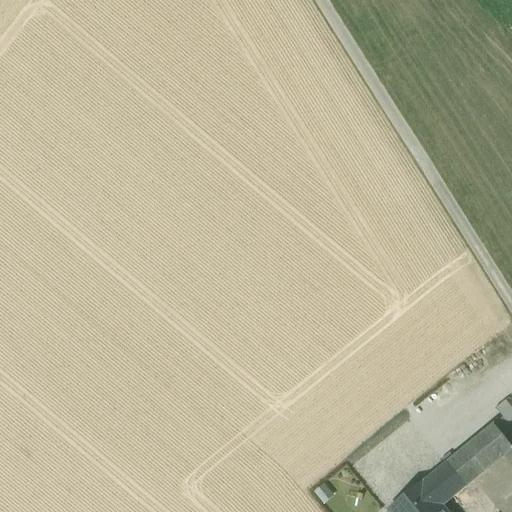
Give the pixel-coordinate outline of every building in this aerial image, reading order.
[(511,430),(503,418),(494,427),(508,443),(511,439),(511,430)] [(488,470),(504,457),(511,450),(511,449),(508,443),(494,427),(470,446),(488,470)] [(477,479),(488,470),(470,446),(458,456),(477,479)] [(442,507),(477,479),(458,456),(423,484),(442,507)] [(445,511),(442,507),(423,484),(388,511),(445,511)]
